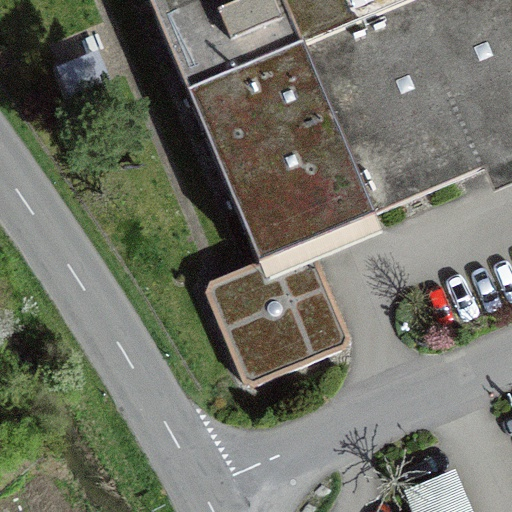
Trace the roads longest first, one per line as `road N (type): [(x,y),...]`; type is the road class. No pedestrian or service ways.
road 1 (residential): [(210,500),(99,298),(0,163)]
road 2 (unclassified): [(210,500),(511,368)]
